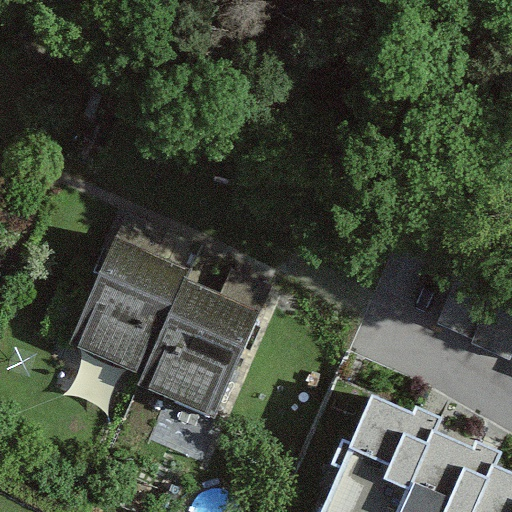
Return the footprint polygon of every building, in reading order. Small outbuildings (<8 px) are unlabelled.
[(188,272),(115,241),(70,344),(143,376),(185,279),(188,272)] [(259,311),(185,279),(143,376),(140,382),(214,414),(259,311)] [(374,398),(321,511),(396,511),(433,434),(441,418),(417,407),(413,416),(374,398)] [(396,511),(473,511),(494,468),(500,454),(477,444),(473,452),(433,434),(396,511)] [(473,511),(511,511),(511,475),(494,468),(473,511)]
